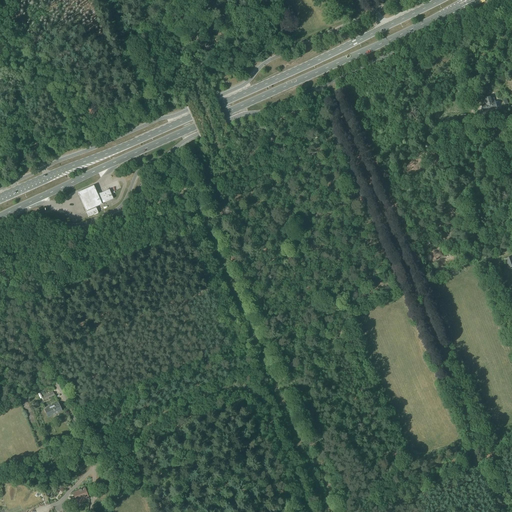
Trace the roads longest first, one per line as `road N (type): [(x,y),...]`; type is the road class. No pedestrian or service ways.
road 1 (primary): [(0,216),(471,0)]
road 2 (primary): [(440,0),(0,200)]
